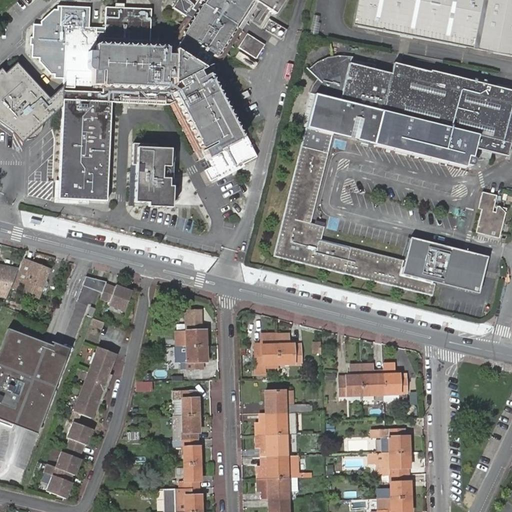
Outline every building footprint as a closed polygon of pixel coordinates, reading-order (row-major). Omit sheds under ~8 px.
[(196,0),(186,19),(177,33),(183,37),(174,51),(174,56),(167,55),(167,49),(149,48),(151,17),(105,15),(103,46),(95,45),(97,30),(87,30),(65,29),(62,82),(62,88),(62,90),(62,98),(61,107),(59,139),(58,166),(58,172),(56,204),(105,206),(110,107),(183,112),(186,117),(190,125),(194,134),(198,141),(202,150),(206,156),(211,167),(206,170),(212,182),(257,157),(247,135),(241,138),(208,75),(202,78),(199,71),(205,69),(212,56),(222,61),(241,29),(253,10),(237,0),(196,0)] [(269,19),(279,0),(174,0),(169,9),(186,19),(196,0),(237,0),(253,10),(269,19)] [(511,0),(357,0),(353,25),(511,56),(511,0)] [(62,82),(65,29),(87,30),(88,9),(57,8),(57,10),(55,10),(43,19),(42,23),(35,23),(33,64),(40,64),(40,68),(51,78),(54,79),(54,81),(62,82)] [(251,64),(259,50),(241,39),(233,53),(251,64)] [(376,142),(466,165),(468,165),(472,163),(473,161),(472,157),(471,156),(473,148),(506,155),(511,132),(511,90),(429,72),(428,74),(391,66),(388,76),(348,68),(346,68),(348,64),(342,63),(329,63),(322,64),(313,70),(309,73),(314,80),(302,126),(307,127),(274,256),(432,296),(435,283),(438,270),(404,261),(321,240),(324,227),(310,223),(332,135),(336,136),(341,134),(346,133),(349,133),(354,133),(357,135),(363,139),(367,144),(375,146),(376,142)] [(61,107),(62,88),(50,100),(16,64),(5,74),(2,69),(0,70),(0,122),(12,131),(22,143),(61,107)] [(341,134),(336,136),(367,144),(363,139),(357,135),(354,133),(349,133),(346,133),(341,134)] [(466,168),(466,165),(376,142),(375,146),(466,168)] [(167,191),(167,184),(159,184),(160,172),(168,172),(169,154),(155,154),(155,150),(131,149),(130,170),(134,170),(132,208),(146,208),(145,212),(169,213),(170,192),(167,191)] [(200,159),(206,170),(211,167),(206,156),(200,159)] [(496,196),(482,192),(478,209),(481,209),(476,233),(499,238),(506,208),(497,206),(495,212),(493,212),(496,196)] [(478,293),(487,257),(410,237),(404,261),(438,270),(435,283),(478,293)] [(49,270),(25,260),(13,289),(37,299),(49,270)] [(0,295),(7,296),(11,286),(18,270),(0,266),(0,295)] [(84,282),(103,290),(104,287),(106,282),(87,275),(84,282)] [(113,291),(104,287),(103,290),(99,301),(108,305),(110,306),(109,309),(123,315),(130,295),(114,288),(113,291)] [(23,299),(11,294),(8,301),(21,306),(23,299)] [(175,333),(175,348),(179,348),(206,347),(206,331),(201,331),(201,311),(175,311),(175,324),(185,324),(186,333),(175,333)] [(104,324),(92,320),(89,328),(100,332),(104,324)] [(186,333),(185,324),(175,324),(175,333),(186,333)] [(9,329),(0,350),(0,422),(12,427),(13,424),(23,428),(38,433),(71,348),(55,342),(52,341),(50,345),(9,329)] [(263,366),(278,365),(277,345),(277,334),(262,335),(262,344),(254,344),(255,375),(263,375),(263,366)] [(277,345),(278,365),(300,365),(300,343),(289,344),(289,334),(277,334),(277,345)] [(311,353),(320,353),(320,341),(311,341),(311,353)] [(206,362),(206,347),(179,348),(179,364),(179,370),(203,370),(203,362),(206,362)] [(179,364),(179,348),(175,348),(168,348),(168,364),(173,364),(179,364)] [(102,379),(108,377),(115,359),(97,352),(88,373),(102,379)] [(393,363),(382,363),(383,375),(383,395),(399,395),(399,405),(406,404),(406,374),(394,374),(393,363)] [(362,396),(361,364),(349,365),(349,376),(339,376),(340,397),(362,396)] [(372,364),(361,364),(362,396),(375,396),(375,402),(384,401),(383,395),(383,375),(373,375),(372,364)] [(150,371),(141,372),(142,380),(151,379),(150,371)] [(88,373),(81,391),(95,396),(102,394),(105,386),(102,379),(88,373)] [(101,404),(108,386),(109,382),(111,378),(108,377),(102,379),(105,386),(102,394),(95,396),(98,403),(101,404)] [(152,382),(135,383),(136,391),(151,391),(152,382)] [(80,416),(91,420),(98,403),(95,396),(81,391),(72,413),(80,416)] [(181,416),(199,415),(198,398),(196,398),(196,391),(173,391),(173,401),(180,400),(181,416)] [(296,413),(303,413),(303,405),(284,405),(284,391),(264,391),(265,414),(296,413)] [(72,413),(71,417),(69,421),(72,423),(73,423),(77,425),(80,416),(72,413)] [(296,435),(296,413),(265,414),(265,424),(257,424),(255,424),(255,436),(286,435),(296,435)] [(181,416),(172,416),(172,441),(197,440),(197,434),(199,434),(199,415),(181,416)] [(69,439),(66,447),(81,453),(84,446),(88,447),(93,432),(73,424),(73,423),(72,423),(66,438),(69,439)] [(380,430),(380,454),(409,453),(408,437),(404,437),(404,429),(380,430)] [(287,457),(286,435),(255,436),(256,448),(259,448),(266,448),(266,457),(287,457)] [(197,440),(172,441),(172,448),(182,448),(183,465),(200,464),(199,447),(198,447),(197,440)] [(81,453),(66,447),(63,454),(61,453),(55,468),(74,476),(76,476),(82,461),(79,459),(81,453)] [(409,453),(380,454),(381,464),(377,464),(377,477),(389,476),(406,476),(406,468),(409,468),(409,453)] [(257,480),(288,479),(287,465),(287,457),(266,457),(266,467),(259,468),(256,468),(257,480)] [(200,464),(183,465),(184,489),(199,489),(199,482),(201,481),(200,464)] [(55,468),(48,466),(44,473),(52,476),(45,492),(66,500),(73,483),(71,482),(74,476),(55,468)] [(389,476),(389,499),(411,498),(410,482),(406,482),(406,476),(389,476)] [(267,491),(268,501),(288,500),(288,479),(257,480),(257,492),(260,492),(267,491)] [(288,479),(288,500),(296,500),(295,479),(288,479)] [(175,511),(175,497),(179,497),(179,489),(162,490),(162,511),(175,511)] [(175,497),(175,511),(201,511),(201,495),(199,495),(199,489),(184,489),(184,497),(179,497),(175,497)] [(411,511),(411,498),(389,499),(390,511),(377,511),(411,511)] [(288,511),(288,500),(268,501),(268,511),(288,511)]
